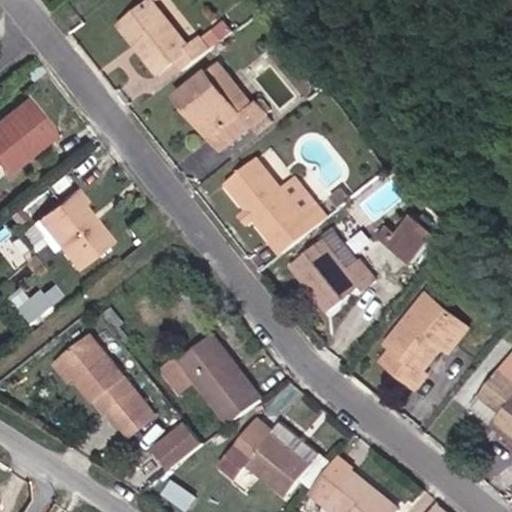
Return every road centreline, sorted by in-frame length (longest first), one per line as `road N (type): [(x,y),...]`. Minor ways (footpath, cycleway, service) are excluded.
road 1 (residential): [(490,511),(312,369),(15,0)]
road 2 (residential): [(115,511),(0,433)]
